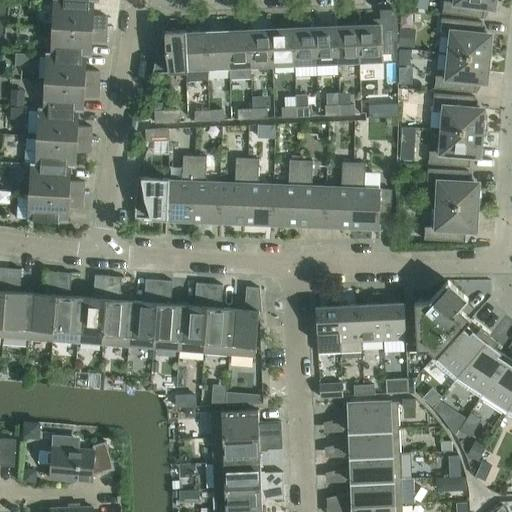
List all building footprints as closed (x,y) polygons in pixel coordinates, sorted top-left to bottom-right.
[(55,0),(54,27),(107,30),(108,17),(92,16),(93,2),(63,0),(55,0)] [(450,0),(448,2),(444,1),(443,13),(483,19),(485,8),(489,9),(490,10),(493,4),(495,0),(494,0),(450,0)] [(450,38),(448,55),(490,59),(490,56),(490,53),(490,50),(490,45),(489,42),(489,39),(488,33),(486,33),(482,33),(483,23),(442,19),(441,31),(445,32),(450,38)] [(381,25),(358,26),(360,62),(382,61),(382,55),(394,55),(393,31),(381,31),(381,25)] [(358,26),(337,27),(338,63),(360,62),(358,26)] [(54,27),(52,53),(52,55),(86,57),(86,58),(91,58),(91,42),(106,43),(107,30),(54,27)] [(337,27),(315,28),(317,64),(338,63),(337,27)] [(315,28),(294,29),(295,65),(317,64),(315,28)] [(294,29),(272,30),(273,66),(295,65),(294,29)] [(400,29),(399,47),(413,48),(414,30),(400,29)] [(272,30),(250,31),(251,67),(273,66),(272,30)] [(164,32),(153,74),(187,72),(185,31),(164,32)] [(186,31),(185,31),(187,72),(188,72),(188,70),(208,69),(207,33),(186,34),(186,31)] [(250,31),(228,32),(230,68),(230,80),(252,79),(251,67),(250,31)] [(228,32),(207,33),(208,69),(230,68),(228,32)] [(47,53),(46,82),(99,85),(100,72),(85,71),(86,58),(86,57),(52,55),(52,53),(47,53)] [(490,59),(448,55),(447,72),(440,77),(436,77),(435,89),(476,93),(477,83),(481,83),(483,84),(484,80),(487,74),(488,70),(488,67),(489,64),(490,59)] [(412,68),(400,68),(400,84),(412,84),(412,68)] [(46,82),(45,108),(45,110),(78,112),(83,113),(84,97),(99,98),(99,85),(46,82)] [(443,113),(441,130),(483,133),(483,128),(483,124),(483,119),(482,116),(481,112),(480,107),(478,108),(474,107),(475,97),(434,94),(433,107),(438,107),(443,113)] [(372,104),(373,114),(384,114),(383,104),(372,104)] [(351,105),(340,106),(340,116),(351,115),(351,105)] [(340,116),(340,106),(329,106),(329,116),(340,116)] [(297,117),(297,107),(286,108),(286,118),(297,117)] [(308,107),(297,107),(297,117),(308,117),(308,107)] [(40,108),(38,137),(92,140),(92,127),(77,127),(78,112),(45,110),(45,108),(40,108)] [(253,119),(253,109),(242,110),(242,120),(253,119)] [(264,109),(253,109),(253,119),(264,119),(264,109)] [(155,111),(155,112),(156,123),(179,122),(178,110),(155,111)] [(210,121),(210,111),(199,111),(199,121),(210,121)] [(221,111),(210,111),(210,121),(221,121),(221,111)] [(146,130),(146,141),(146,142),(169,141),(169,129),(146,130)] [(483,133),(441,130),(440,147),(434,152),(430,152),(429,164),(470,167),(470,157),(475,158),(476,158),(478,154),(480,150),(481,147),(481,144),(482,141),(482,138),(483,133)] [(38,137),(26,137),(25,164),(32,164),(32,163),(37,164),(37,165),(71,167),(70,168),(75,168),(76,152),(91,153),(92,140),(38,137)] [(401,144),(400,160),(414,160),(415,145),(401,144)] [(168,178),(167,220),(168,220),(168,217),(173,217),(178,219),(183,221),(188,222),(193,222),(195,157),(184,156),(183,182),(169,181),(169,179),(168,178)] [(195,157),(193,222),(197,222),(202,222),(205,221),(208,220),(213,219),(220,219),(221,183),(206,183),(207,157),(195,157)] [(221,183),(220,219),(226,219),(229,221),(236,223),(238,223),(242,224),(246,224),(248,159),(236,158),(235,184),(221,183)] [(248,159),(246,224),(251,224),(256,224),(260,223),(264,222),(266,221),(273,221),(274,185),(259,185),(260,159),(248,159)] [(274,185),(273,221),(279,222),(284,224),(289,225),(294,226),(299,227),(302,161),(290,160),(289,186),(274,185)] [(302,161),(299,227),(303,227),(305,226),(309,226),(313,225),(315,225),(319,223),(325,224),(327,188),(312,187),(313,161),(302,161)] [(32,163),(32,164),(31,192),(84,195),(85,182),(70,181),(70,168),(71,167),(37,165),(37,164),(32,163)] [(327,188),(325,224),(331,224),(335,225),(340,227),(344,228),(348,228),(352,229),(355,163),(343,163),(342,188),(327,188)] [(355,163),(352,229),(355,229),(358,229),(362,228),(367,227),(372,225),(379,226),(380,216),(391,216),(392,190),(365,189),(366,164),(355,163)] [(437,188),(436,205),(478,207),(478,206),(478,201),(478,196),(477,193),(477,190),(476,187),(476,184),(475,181),(473,182),(469,182),(469,172),(428,170),(428,182),(432,182),(437,188)] [(139,177),(136,218),(167,220),(168,178),(139,177)] [(84,195),(31,192),(29,221),(68,223),(68,207),(83,208),(84,195)] [(478,207),(436,205),(435,222),(429,228),(425,227),(424,240),(466,242),(466,232),(470,232),(472,233),(473,230),(474,227),(475,224),(477,218),(477,215),(478,212),(478,207)] [(0,337),(3,338),(8,269),(0,267),(0,337)] [(8,269),(3,338),(28,340),(32,293),(20,292),(22,270),(8,269)] [(32,293),(28,340),(53,342),(59,273),(45,272),(43,294),(32,293)] [(59,273),(53,342),(78,344),(82,297),(70,296),(72,274),(59,273)] [(82,297),(78,344),(103,346),(109,276),(95,275),(94,298),(82,297)] [(109,276),(103,346),(129,348),(132,301),(121,300),(122,277),(109,276)] [(132,301),(129,348),(154,350),(160,280),(146,279),(144,302),(132,301)] [(160,280),(154,350),(179,351),(183,305),(171,304),(173,282),(160,280)] [(414,303),(417,352),(429,351),(435,357),(432,360),(433,361),(470,319),(459,310),(468,300),(448,281),(429,302),(414,303)] [(183,305),(179,351),(205,353),(210,284),(196,283),(195,306),(183,305)] [(210,284),(205,353),(230,355),(233,309),(222,308),(223,286),(210,284)] [(233,309),(230,355),(256,357),(259,312),(262,312),(260,288),(247,287),(245,310),(233,309)] [(404,303),(382,304),(384,341),(406,340),(404,303)] [(382,304),(360,306),(362,342),(384,341),(382,304)] [(360,306),(339,307),(341,353),(363,352),(362,342),(360,306)] [(316,308),(318,344),(318,354),(341,353),(339,307),(316,308)] [(470,319),(433,361),(455,381),(490,336),(481,329),(476,334),(467,325),(471,320),(470,319)] [(490,336),(455,381),(481,398),(508,357),(496,349),(499,343),(490,336)] [(511,359),(508,357),(481,398),(506,415),(511,404),(511,359)] [(398,384),(399,394),(409,393),(409,383),(398,384)] [(343,384),(320,385),(321,398),(343,397),(343,384)] [(375,385),(364,386),(365,396),(375,395),(375,385)] [(365,396),(364,386),(354,386),(355,396),(365,396)] [(212,391),(212,402),(224,403),(225,392),(212,391)] [(186,393),(177,393),(177,405),(186,405),(186,393)] [(415,399),(403,399),(403,408),(415,408),(415,399)] [(440,401),(434,408),(437,412),(440,415),(443,418),(450,407),(440,401)] [(344,421),(344,431),(400,428),(399,402),(348,404),(349,421),(344,421)] [(212,412),(213,439),(282,436),(282,422),(259,423),(258,410),(212,412)] [(24,423),(23,438),(40,440),(41,424),(41,421),(25,420),(24,423)] [(400,428),(344,431),(350,431),(350,446),(345,447),(345,456),(401,454),(400,428)] [(282,436),(213,439),(214,464),(261,462),(260,450),(283,449),(282,436)] [(53,442),(53,447),(51,479),(92,482),(93,476),(115,470),(107,442),(95,445),(94,445),(94,450),(79,449),(80,444),(78,440),(67,437),(56,438),(53,442)] [(0,465),(15,467),(17,440),(0,438),(0,465)] [(477,441),(469,455),(479,461),(487,447),(477,441)] [(452,442),(442,442),(442,451),(453,451),(452,442)] [(401,454),(345,456),(345,457),(351,456),(351,472),(346,472),(346,481),(402,479),(401,454)] [(482,461),(476,477),(484,480),(491,465),(482,461)] [(261,462),(214,464),(215,489),(284,486),(284,473),(261,473),(261,462)] [(462,466),(452,467),(452,477),(463,477),(462,466)] [(24,469),(23,481),(35,481),(36,469),(24,469)] [(402,479),(346,481),(346,482),(352,482),(352,497),(347,497),(347,506),(403,504),(402,479)] [(284,486),(215,489),(216,511),(262,511),(262,500),(285,499),(284,486)]
